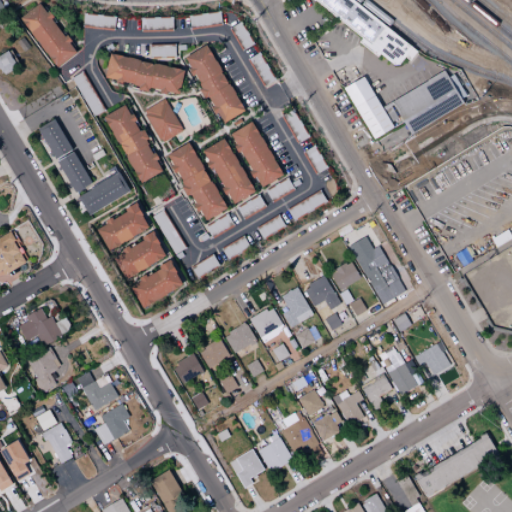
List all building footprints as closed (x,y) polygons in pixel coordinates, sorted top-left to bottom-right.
[(314,0),(352,0),(386,27),(371,46),(362,39),(314,0)] [(19,18),(39,3),(46,13),(49,11),(54,17),(51,19),(64,36),(66,34),(71,40),(69,42),(77,52),(57,67),(19,18)] [(187,16),(191,15),(191,16),(200,15),(200,14),(207,13),(207,14),(216,13),(216,11),(220,11),(220,13),(221,23),(222,23),(222,25),(189,30),(189,27),(188,18),(187,18),(187,16)] [(82,26),(83,16),(83,15),(83,13),(86,14),(86,15),(96,16),(96,15),(103,15),(102,17),(112,17),(112,16),(116,17),(116,19),(115,19),(114,28),(113,28),(113,30),(83,28),(83,26),(82,26)] [(140,30),(140,20),(140,18),(144,18),(144,19),(153,19),(153,17),(159,17),(159,18),(169,18),(169,17),(173,17),(173,19),(172,19),(172,29),(172,31),(142,32),(141,30),(140,30)] [(228,28),(230,27),(230,28),(239,23),(238,22),(240,21),(242,24),(241,24),(245,31),(246,31),(248,35),(251,42),(252,42),(254,44),(252,45),(243,50),(244,50),(242,51),(228,28)] [(362,39),(359,43),(377,57),(380,54),(393,66),(399,65),(405,58),(409,61),(417,52),(386,27),(371,46),(362,39)] [(15,42),(22,37),(30,47),(23,52),(15,42)] [(149,44),(150,44),(150,45),(173,45),(173,44),(175,43),(175,46),(175,55),(176,57),(149,58),(149,44)] [(184,57),(206,44),(244,111),(223,123),(217,112),(214,114),(210,107),(213,106),(207,96),(204,98),(199,89),(201,88),(198,84),(199,83),(194,74),(192,75),(188,69),(190,68),(184,57)] [(0,54),(8,50),(8,51),(10,49),(16,60),(14,61),(16,64),(10,67),(12,70),(4,74),(2,72),(0,69),(0,54)] [(249,58),(257,54),(257,53),(258,52),(260,55),(259,56),(264,64),(265,63),(269,69),(268,70),(273,78),(273,77),(275,79),(264,85),(264,86),(263,87),(246,59),(248,58),(249,58)] [(104,77),(109,53),(184,69),(179,94),(167,91),(166,94),(159,92),(159,89),(149,87),(149,88),(148,88),(147,91),(137,89),(138,86),(133,85),(134,84),(123,81),(123,84),(115,82),(116,80),(104,77)] [(93,117),(70,79),(80,72),(79,72),(81,71),(82,72),(81,73),(103,109),(104,108),(105,110),(103,111),(93,117)] [(392,102),(444,71),(464,103),(411,135),(392,102)] [(343,89),(363,77),(374,95),(354,107),(343,89)] [(374,95),(375,95),(394,128),(374,140),(354,107),(374,95)] [(143,111),(163,98),(182,131),(162,143),(160,139),(158,140),(143,115),(145,114),(143,111)] [(102,117),(124,104),(130,115),(133,113),(136,120),(134,121),(139,131),(143,129),(148,138),(145,140),(148,144),(147,145),(152,154),(154,152),(158,159),(156,160),(162,171),(140,183),(102,117)] [(283,115),(291,110),(292,109),(294,112),(293,112),(298,121),(299,120),(303,126),(302,126),(306,134),(307,134),(308,136),(298,142),(298,143),(297,144),(280,116),(282,115),(283,115)] [(37,128),(54,118),(72,150),(55,160),(37,128)] [(230,134),(251,121),(282,174),(261,187),(255,177),(253,178),(249,172),(251,170),(240,151),(237,152),(233,146),(236,144),(230,134)] [(202,150),(223,138),(254,191),(233,204),(227,194),(225,195),(221,189),(223,187),(212,168),(209,169),(205,163),(208,161),(202,150)] [(166,155),(188,142),(226,208),(205,220),(200,210),(197,212),(193,205),(195,204),(190,194),(186,196),(181,187),(183,186),(181,181),(176,172),(174,173),(170,167),(172,165),(166,155)] [(302,152),(303,151),(304,152),(312,147),(312,146),(314,145),(315,148),(314,148),(318,155),(319,154),(322,159),(321,159),(325,166),(326,166),(327,168),(326,169),(325,169),(317,174),(316,175),(302,152)] [(56,161),(73,151),(86,173),(88,177),(91,183),(75,193),(56,161)] [(77,197),(116,173),(118,172),(129,191),(88,215),(77,197)] [(271,201),(265,193),(263,191),(267,189),(267,190),(274,186),(273,185),(278,182),(278,184),(285,179),(285,178),(287,177),(288,179),(293,188),(292,189),(293,190),(272,202),(271,201)] [(285,210),(287,209),(288,210),(319,191),(318,190),(320,189),(321,191),(320,192),(325,200),(326,200),(326,201),(327,201),(293,222),(292,221),(292,220),(287,211),(286,212),(285,210)] [(242,218),(237,210),(236,210),(235,208),(238,206),(238,207),(245,203),(244,202),(249,200),(250,201),(256,197),(256,196),(258,194),(259,196),(264,205),(264,206),(264,207),(243,219),(242,218)] [(95,230),(106,224),(104,221),(111,217),(112,219),(126,212),(124,209),(136,202),(137,204),(136,205),(143,215),(142,216),(148,227),(108,251),(95,230)] [(173,255),(150,217),(160,211),(160,210),(162,209),(162,211),(184,247),(185,247),(185,248),(183,249),(173,255)] [(210,237),(205,229),(204,229),(203,227),(206,225),(206,226),(213,222),(213,221),(217,218),(218,219),(224,215),(224,214),(226,213),(228,215),(227,215),(232,224),(232,225),(232,226),(211,238),(211,237),(210,237)] [(255,228),(256,227),(257,228),(277,216),(276,215),(278,214),(279,216),(278,216),(284,225),(284,226),(285,226),(262,240),(255,228)] [(491,239),(507,230),(511,238),(496,248),(491,239)] [(0,237),(10,231),(15,240),(13,241),(25,262),(3,275),(0,270),(0,237)] [(112,258),(123,252),(121,250),(128,246),(129,248),(143,240),(141,238),(153,231),(154,233),(153,233),(160,244),(159,244),(165,255),(125,280),(112,258)] [(199,238),(205,234),(208,238),(202,242),(199,238)] [(219,249),(221,248),(221,249),(241,237),(241,236),(243,235),(244,237),(243,238),(248,246),(249,246),(250,247),(227,261),(219,249)] [(354,259),(360,256),(360,255),(363,254),(377,246),(404,291),(381,305),(354,259)] [(174,256),(180,252),(182,256),(176,260),(174,256)] [(189,268),(190,267),(191,268),(211,255),(210,255),(212,254),(213,256),(212,256),(218,265),(218,264),(219,266),(196,280),(189,268)] [(129,287),(140,281),(138,278),(145,274),(146,277),(160,269),(158,266),(170,259),(171,262),(177,272),(176,273),(182,284),(142,308),(129,287)] [(339,291),(328,273),(330,271),(345,262),(346,264),(350,262),(360,278),(339,291)] [(313,306),(304,290),(308,288),(307,285),(323,275),(340,303),(329,310),(323,300),(313,306)] [(289,328),(281,314),(288,310),(286,308),(284,305),(285,305),(280,297),(287,293),(286,291),(290,290),(290,291),(296,287),(312,314),(289,328)] [(338,294),(346,289),(352,301),(345,305),(338,294)] [(348,304),(358,298),(366,310),(355,316),(348,304)] [(25,341),(17,327),(27,321),(24,317),(40,308),(46,319),(50,316),(62,336),(42,347),(35,335),(25,341)] [(248,319),(252,316),(265,309),(267,311),(271,308),(281,324),(272,329),(261,336),(259,338),(248,319)] [(324,319),(334,313),(341,324),(331,331),(324,319)] [(403,313),(410,325),(399,332),(391,321),(403,313)] [(233,354),(223,338),(228,335),(227,332),(239,325),(239,324),(243,322),(245,325),(246,324),(255,340),(254,341),(256,343),(250,346),(249,344),(233,354)] [(294,336),(306,328),(314,341),(301,349),(294,336)] [(275,334),(272,329),(261,336),(264,341),(266,340),(275,334)] [(364,334),(373,329),(382,342),(373,348),(364,334)] [(198,353),(202,350),(201,348),(213,341),(214,341),(218,339),(219,341),(219,340),(229,356),(223,360),(222,359),(213,365),(213,366),(207,369),(198,353)] [(413,357),(435,343),(441,353),(442,352),(446,359),(445,360),(448,366),(432,375),(427,367),(427,368),(424,363),(418,367),(413,357)] [(270,350),(272,349),(281,344),(288,355),(277,362),(270,350)] [(388,364),(380,352),(393,344),(401,357),(388,364)] [(25,361),(49,347),(60,366),(56,368),(57,369),(49,374),(55,385),(41,393),(33,380),(35,378),(25,361)] [(172,369),(177,366),(175,363),(192,353),(202,372),(201,372),(202,373),(199,375),(198,374),(181,384),(172,369)] [(386,368),(387,368),(386,366),(398,359),(398,360),(400,358),(403,363),(409,359),(416,370),(409,373),(416,385),(399,395),(386,373),(388,372),(386,368)] [(244,366),(255,359),(262,371),(261,372),(252,377),(244,366)] [(373,410),(353,377),(365,370),(371,380),(382,373),(391,390),(379,397),(383,405),(373,410)] [(93,411),(81,389),(75,379),(87,372),(93,381),(102,376),(107,383),(109,382),(117,397),(93,411)] [(226,393),(219,381),(225,378),(223,375),(228,372),(236,387),(226,393)] [(297,399),(313,390),(323,407),(307,416),(297,399)] [(331,398),(344,390),(348,396),(357,391),(362,399),(355,404),(363,417),(348,426),(335,405),(331,398)] [(200,392),(207,404),(196,410),(189,398),(200,392)] [(99,416),(121,403),(129,417),(121,421),(128,432),(113,440),(112,439),(103,423),(99,416)] [(55,424),(47,409),(33,417),(40,431),(55,424)] [(292,453),(284,440),(282,441),(279,435),(278,435),(271,424),(275,422),(276,424),(297,411),(301,418),(302,417),(311,431),(310,432),(318,444),(316,445),(323,455),(317,459),(310,448),(309,449),(306,445),(292,453)] [(328,414),(334,411),(340,421),(334,425),(328,414)] [(311,423),(327,414),(328,414),(334,425),(338,432),(322,442),(311,423)] [(39,434),(59,422),(63,430),(57,433),(65,446),(71,457),(59,464),(59,463),(46,440),(43,441),(39,434)] [(112,439),(101,446),(95,437),(92,430),(91,430),(103,423),(112,439)] [(57,433),(63,430),(64,429),(71,442),(65,446),(57,433)] [(215,434),(225,429),(229,437),(219,442),(215,434)] [(95,437),(90,440),(86,433),(92,430),(95,437)] [(426,498),(413,476),(420,472),(421,474),(480,438),(479,436),(486,432),(499,454),(426,498)] [(271,442),(268,437),(275,433),(278,438),(271,442)] [(257,450),(253,444),(258,441),(267,435),(268,437),(271,442),(257,450)] [(256,451),(257,450),(271,442),(278,438),(292,460),(269,473),(256,451)] [(0,449),(0,448),(0,455),(15,481),(28,474),(22,463),(28,460),(16,440),(0,449)] [(251,449),(263,470),(255,475),(256,477),(253,479),(251,477),(249,479),(252,484),(243,489),(228,463),(234,459),(251,449)] [(0,490),(10,486),(0,463),(0,490)] [(172,511),(167,511),(149,481),(168,470),(188,503),(172,511)] [(402,511),(411,507),(396,482),(407,476),(419,496),(415,498),(423,511),(402,511)] [(375,493),(386,511),(364,511),(359,503),(375,493)] [(379,497),(385,493),(393,505),(386,510),(379,497)] [(101,511),(100,510),(120,498),(128,511),(101,511)] [(340,511),(357,502),(362,511),(340,511)]
